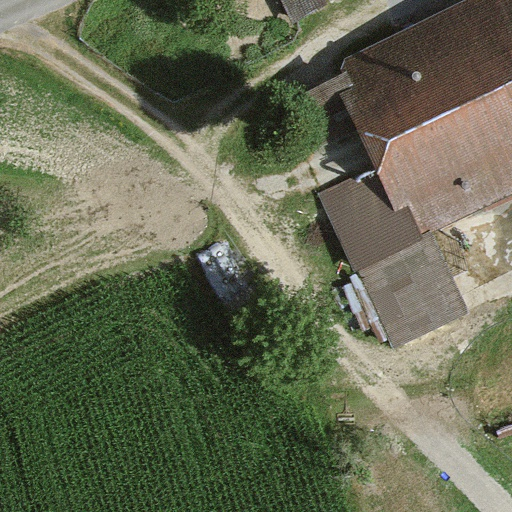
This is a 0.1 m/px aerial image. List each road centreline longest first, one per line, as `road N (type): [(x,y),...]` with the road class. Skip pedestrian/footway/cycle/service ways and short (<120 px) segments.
road 1 (track): [(0,18),(69,59),(231,200),(295,304),(340,353),(379,370),(410,369),(458,351)]
road 2 (track): [(185,159),(250,91),(397,0)]
